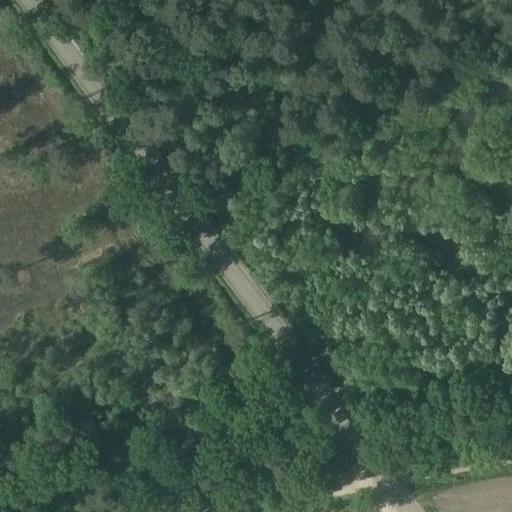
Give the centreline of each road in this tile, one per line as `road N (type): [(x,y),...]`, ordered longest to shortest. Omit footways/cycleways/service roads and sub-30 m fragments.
road 1 (unclassified): [(407,510),(29,0)]
road 2 (track): [(169,511),(511,454)]
